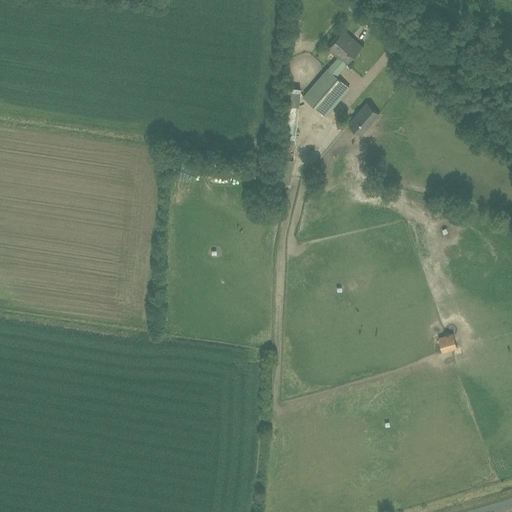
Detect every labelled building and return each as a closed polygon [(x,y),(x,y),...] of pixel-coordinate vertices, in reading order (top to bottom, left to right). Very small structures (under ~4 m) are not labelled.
[(365,43),(346,28),(331,47),(340,54),(350,62),(365,43)] [(329,68),(339,76),(350,62),(340,54),(329,68)] [(339,76),(329,68),(307,95),(329,113),(352,86),(339,76)] [(300,138),(304,86),(291,85),(287,137),(300,138)] [(382,113),(369,102),(352,122),(365,133),(382,113)] [(456,333),(442,337),(446,350),(460,346),(456,333)]
